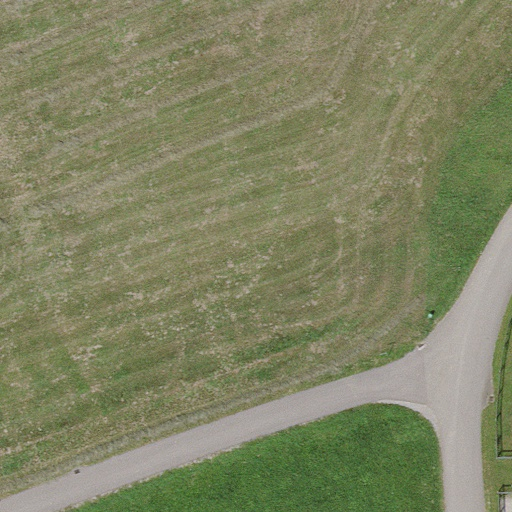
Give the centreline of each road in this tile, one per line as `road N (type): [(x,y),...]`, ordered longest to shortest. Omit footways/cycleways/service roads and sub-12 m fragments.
road 1 (residential): [(45,511),(471,365)]
road 2 (residential): [(471,365),(475,511)]
